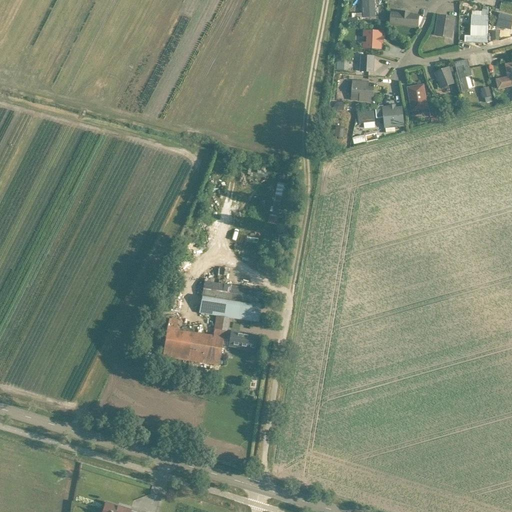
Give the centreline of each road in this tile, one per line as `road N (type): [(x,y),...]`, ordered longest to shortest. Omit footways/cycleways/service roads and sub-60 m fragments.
road 1 (unclassified): [(261,489),(327,0)]
road 2 (tertiary): [(261,489),(0,408)]
